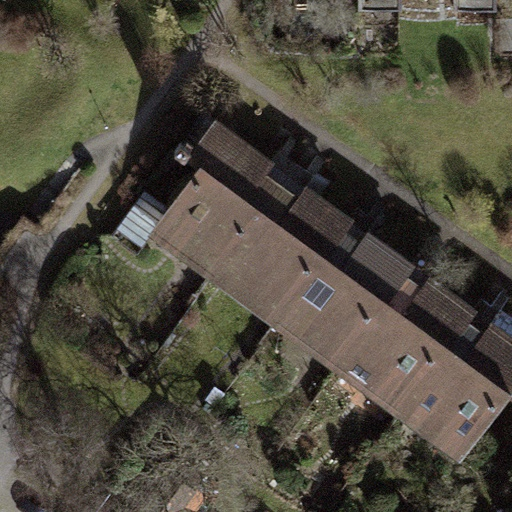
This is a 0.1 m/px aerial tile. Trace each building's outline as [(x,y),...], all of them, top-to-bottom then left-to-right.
[(359,0),(359,18),(395,18),(394,0),(359,0)] [(454,0),(455,19),(493,19),(493,0),(454,0)] [(194,178),(143,240),(205,286),(283,176),(212,128),(183,169),(194,178)] [(347,225),(283,176),(205,286),(272,330),(347,225)] [(418,274),(347,225),(272,330),(342,384),(418,274)] [(480,317),(418,274),(342,384),(404,426),(480,317)] [(511,338),(480,317),(404,426),(462,470),(505,403),(511,407),(511,338)] [(203,511),(197,507),(209,491),(166,459),(126,511),(203,511)]
